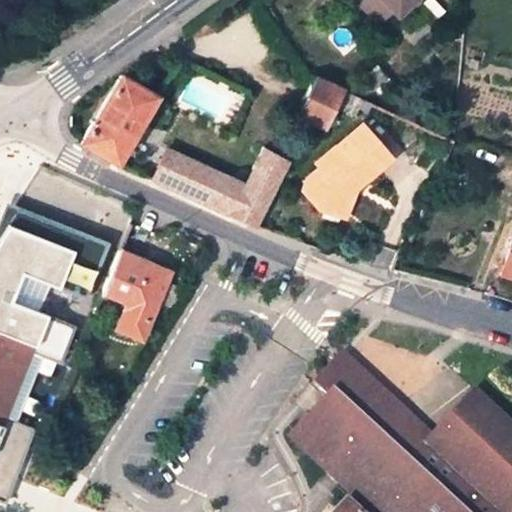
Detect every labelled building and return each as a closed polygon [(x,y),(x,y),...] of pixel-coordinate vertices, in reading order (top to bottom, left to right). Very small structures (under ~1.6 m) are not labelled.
[(44,0),(6,0),(1,7),(23,25),(44,0)] [(379,0),(363,0),(361,3),(377,21),(389,10),(379,0)] [(383,0),(397,14),(412,0),(383,0)] [(444,6),(439,0),(428,0),(423,5),(432,16),(444,6)] [(375,66),(360,78),(371,90),(386,77),(375,66)] [(117,164),(160,89),(153,86),(150,91),(120,76),(118,77),(80,143),(117,164)] [(313,76),(294,116),(305,121),(323,129),(336,102),(342,89),(313,76)] [(353,95),(342,89),(336,102),(347,107),(353,95)] [(391,155),(359,123),(316,164),(319,167),(307,179),(302,191),(320,209),(330,200),(350,207),(357,188),(353,185),(364,175),(367,178),(391,155)] [(151,178),(254,226),(286,160),(262,149),(244,186),(164,149),(151,178)] [(350,207),(330,200),(320,209),(346,218),(350,207)] [(0,210),(0,498),(7,501),(34,429),(9,420),(36,354),(62,361),(77,328),(39,313),(49,286),(89,300),(108,243),(3,201),(0,210)] [(511,239),(500,275),(511,279),(511,239)] [(126,303),(116,329),(140,340),(156,300),(167,272),(118,251),(102,292),(126,303)] [(164,281),(156,300),(168,305),(176,286),(164,281)] [(343,366),(424,445),(433,439),(349,359),(343,366)] [(336,403),(304,436),(384,511),(397,511),(419,489),(430,504),(418,511),(511,511),(511,435),(478,405),(433,439),(424,445),(343,366),(321,388),(336,403)] [(384,511),(304,436),(297,442),(369,511),(384,511)] [(419,489),(397,511),(418,511),(430,504),(419,489)] [(332,511),(355,511),(343,501),(332,511)]
